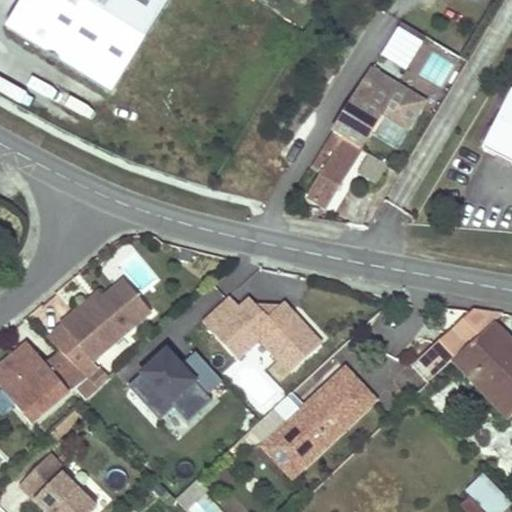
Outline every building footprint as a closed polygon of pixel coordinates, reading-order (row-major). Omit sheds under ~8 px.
[(111,94),(169,0),(23,0),(6,28),(111,94)] [(448,51),(425,36),(414,55),(437,69),(448,51)] [(305,196),(325,209),(360,150),(381,116),(406,131),(419,109),(406,100),(410,95),(370,71),(368,74),(368,75),(354,98),(331,136),(310,170),(312,171),(319,175),(305,196)] [(511,92),(484,151),(511,165),(511,92)] [(423,103),(410,95),(406,100),(419,109),(423,103)] [(92,362),(151,312),(124,279),(103,297),(80,316),(76,311),(60,324),(92,362)] [(80,316),(103,297),(99,292),(76,311),(80,316)] [(266,319),(248,300),(238,310),(227,298),(200,324),(236,361),(258,340),(289,373),(319,344),(280,305),(266,319)] [(490,322),(499,314),(472,310),(421,356),(436,372),(452,358),(490,322)] [(511,342),(490,322),(452,358),(507,415),(511,409),(511,342)] [(37,355),(27,343),(20,349),(29,361),(37,355)] [(0,387),(30,425),(86,378),(59,351),(44,363),(37,355),(29,361),(20,349),(0,365),(0,387)] [(222,381),(193,352),(173,371),(160,384),(145,369),(125,388),(158,422),(172,409),(187,424),(209,403),(206,396),(222,381)] [(159,356),(145,369),(160,384),(173,371),(159,356)] [(109,379),(98,369),(87,379),(98,389),(109,379)] [(375,400),(346,369),(287,423),(276,411),(254,431),(264,443),(277,431),(287,442),(280,449),(299,470),(375,400)] [(49,434),(56,441),(81,417),(74,411),(49,434)] [(287,442),(277,431),(264,443),(262,445),(291,477),(299,470),(280,449),(287,442)] [(92,511),(96,509),(61,475),(64,471),(49,456),(19,487),(44,511),(92,511)] [(484,511),(504,511),(511,504),(482,475),(464,492),(484,511)] [(185,511),(206,491),(196,481),(175,500),(185,511)] [(226,511),(206,491),(185,511),(186,511),(226,511)]
